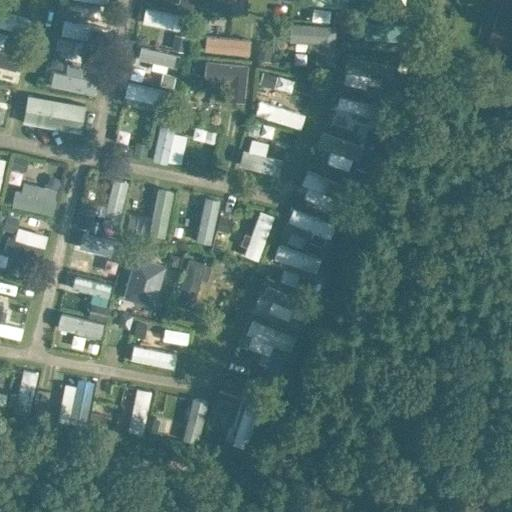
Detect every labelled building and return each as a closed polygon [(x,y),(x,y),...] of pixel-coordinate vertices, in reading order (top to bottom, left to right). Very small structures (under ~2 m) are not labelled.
[(166,0),(154,0),(153,14),(196,19),(198,4),(166,0)] [(511,34),(511,0),(508,0),(501,31),(511,34)] [(0,15),(16,18),(18,6),(0,2),(0,15)] [(73,11),(71,23),(99,30),(102,18),(73,11)] [(249,44),(261,45),(263,12),(251,11),(249,44)] [(408,30),(408,20),(378,20),(378,30),(408,30)] [(334,63),(337,23),(290,21),(289,39),(311,40),(317,47),(316,61),(334,63)] [(76,47),(80,29),(67,26),(63,44),(76,47)] [(83,27),(79,37),(97,44),(101,34),(83,27)] [(0,52),(27,60),(31,44),(0,36),(0,52)] [(106,61),(62,58),(61,73),(105,75),(106,61)] [(245,100),(249,63),(206,58),(204,76),(223,78),(228,83),(227,99),(245,100)] [(377,79),(380,66),(356,61),(353,73),(377,79)] [(23,122),(81,132),(85,105),(27,94),(23,122)] [(285,94),(281,108),(311,118),(316,104),(285,94)] [(4,95),(0,110),(0,111),(12,115),(16,98),(4,95)] [(340,116),(355,119),(358,105),(343,102),(340,116)] [(184,147),(198,151),(205,124),(191,120),(184,147)] [(260,126),(258,137),(281,142),(283,130),(260,126)] [(286,165),(289,152),(260,145),(257,158),(286,165)] [(318,176),(314,189),(347,198),(354,173),(315,162),(312,174),(318,176)] [(22,180),(22,197),(49,197),(49,180),(22,180)] [(303,196),(297,211),(340,230),(347,215),(303,196)] [(270,199),(252,244),(267,249),(285,205),(270,199)] [(53,235),(57,223),(26,215),(23,227),(53,235)] [(312,236),(317,223),(303,218),(299,231),(312,236)] [(94,239),(129,245),(131,232),(97,226),(94,239)] [(288,233),(284,247),(326,261),(331,247),(288,233)] [(14,256),(19,242),(6,238),(1,252),(14,256)] [(90,260),(92,248),(78,246),(77,258),(90,260)] [(132,284),(162,292),(173,254),(143,246),(132,284)] [(115,289),(119,276),(80,264),(76,277),(115,289)] [(260,297),(300,312),(309,287),(269,272),(260,297)] [(278,344),(282,333),(297,339),(302,325),(287,319),(288,316),(260,306),(254,322),(259,324),(255,335),(278,344)] [(28,327),(30,314),(6,310),(4,324),(28,327)] [(31,356),(27,372),(40,375),(44,359),(31,356)] [(94,398),(99,372),(72,366),(66,392),(94,398)] [(201,387),(190,424),(204,428),(215,392),(201,387)] [(232,404),(236,392),(223,388),(219,400),(232,404)] [(252,388),(238,431),(252,435),(266,393),(252,388)] [(182,423),(186,408),(175,405),(171,420),(182,423)]
